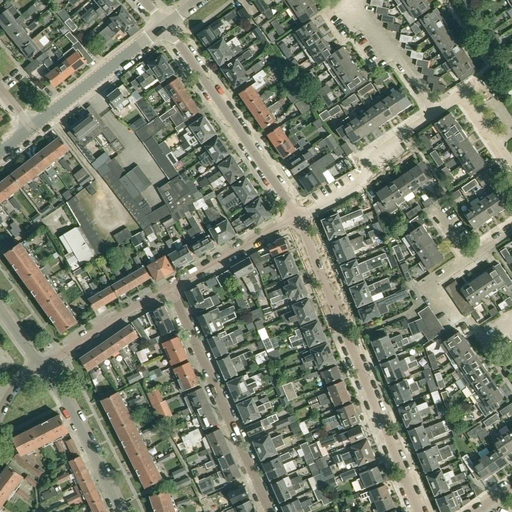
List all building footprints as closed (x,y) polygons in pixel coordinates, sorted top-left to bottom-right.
[(21,15),(13,6),(8,0),(4,3),(7,6),(6,8),(8,10),(0,16),(0,23),(4,29),(16,20),(21,15)] [(85,21),(108,0),(95,0),(98,3),(82,17),(85,21)] [(108,14),(115,8),(119,4),(120,3),(116,0),(115,0),(108,0),(85,21),(88,25),(99,15),(102,18),(104,18),(108,14)] [(294,16),(296,15),(312,4),(309,0),(300,0),(289,8),(288,8),(294,16)] [(398,5),(397,6),(403,14),(409,10),(423,0),(405,0),(402,3),(398,5)] [(424,0),(423,0),(409,10),(414,19),(430,8),(429,8),(430,7),(429,5),(428,5),(424,0)] [(260,6),(264,12),(269,9),(265,3),(260,6)] [(298,25),(302,23),(317,12),(312,4),(296,15),(294,16),(292,17),(298,25)] [(103,39),(108,34),(129,15),(126,12),(127,11),(123,7),(123,8),(122,7),(111,17),(106,22),(109,25),(99,34),(103,39)] [(238,11),(237,12),(244,21),(250,17),(245,9),(244,7),(243,8),(238,11)] [(388,9),(382,7),(377,7),(375,13),(382,15),(387,15),(388,9)] [(425,28),(441,17),(442,17),(436,8),(420,19),(420,20),(416,23),(419,26),(423,24),(425,28)] [(64,9),(58,14),(60,17),(66,12),(64,9)] [(273,15),(269,9),(264,12),(268,19),(273,15)] [(13,39),(24,30),(28,27),(23,22),(30,16),(26,11),(21,15),(16,20),(4,29),(13,39)] [(224,17),(228,22),(237,16),(233,11),(224,17)] [(133,18),(132,18),(129,15),(108,34),(103,39),(106,42),(111,38),(111,39),(122,29),(124,33),(136,24),(135,22),(136,22),(133,18)] [(381,21),(387,23),(393,24),(394,17),(387,15),(382,15),(381,21)] [(446,25),(441,17),(425,28),(431,36),(446,25)] [(271,22),(275,29),(280,25),(275,19),(271,22)] [(206,46),(211,42),(217,38),(221,35),(222,32),(218,28),(223,24),(219,20),(216,22),(198,34),(200,36),(199,36),(200,37),(200,36),(201,38),(201,39),(202,39),(206,46)] [(302,40),(317,29),(319,28),(313,20),(292,34),(295,39),(299,36),(302,40)] [(37,26),(34,22),(28,27),(31,31),(37,26)] [(399,25),(393,24),(387,23),(386,30),(398,32),(399,25)] [(280,25),(275,29),(279,35),(284,32),(280,25)] [(452,34),(446,25),(431,36),(436,44),(452,34)] [(259,40),(260,39),(264,36),(257,27),(252,30),(259,40)] [(319,28),(317,29),(302,40),(298,42),(300,46),(304,44),(307,48),(323,37),(324,37),(319,28)] [(32,40),(21,49),(29,59),(40,50),(43,53),(45,52),(45,53),(51,48),(53,47),(53,46),(52,45),(52,44),(50,41),(44,46),(40,40),(49,33),(46,29),(32,40)] [(13,39),(21,49),(32,40),(24,30),(13,39)] [(457,42),(452,34),(436,44),(442,52),(457,42)] [(400,35),(399,42),(406,43),(411,44),(412,37),(409,36),(404,35),(400,35)] [(212,54),(214,57),(238,40),(236,37),(226,43),(223,39),(209,49),(210,50),(209,51),(211,55),(212,54)] [(307,48),(303,51),(309,59),(329,46),(323,37),(307,48)] [(75,44),(73,46),(74,47),(76,49),(78,48),(84,56),(89,52),(79,41),(76,38),(74,39),(77,42),(75,44)] [(240,44),(238,40),(214,57),(216,60),(215,61),(218,65),(219,64),(220,66),(235,55),(231,50),(240,44)] [(279,46),(283,52),(288,49),(284,42),(279,46)] [(457,42),(442,52),(447,60),(463,50),(457,42)] [(418,45),(411,44),(406,43),(404,50),(411,51),(417,52),(418,45)] [(93,45),(89,48),(95,56),(99,53),(93,45)] [(334,54),(329,46),(309,59),(312,63),(316,60),(318,64),(323,61),(327,59),(334,54)] [(329,62),(332,66),(348,56),(342,48),(334,54),(327,59),(323,61),(326,65),(329,62)] [(56,52),(55,53),(60,59),(64,56),(63,55),(59,49),(56,52)] [(224,73),(227,78),(242,68),(239,64),(252,55),(254,53),(251,49),(222,69),(224,72),(224,73)] [(288,49),(283,52),(288,59),(293,55),(288,49)] [(63,55),(64,56),(67,60),(76,71),(86,63),(82,58),(77,51),(72,54),(69,50),(63,55)] [(468,58),(463,50),(447,60),(453,69),(468,58)] [(423,53),(417,52),(411,51),(410,58),(417,59),(422,60),(423,53)] [(24,69),(29,74),(41,64),(43,62),(51,72),(46,76),(55,87),(56,87),(55,86),(65,79),(57,67),(45,53),(45,52),(43,53),(36,59),(24,69)] [(141,76),(137,79),(140,84),(168,65),(166,61),(167,61),(163,56),(163,57),(162,56),(161,56),(161,55),(157,58),(158,59),(155,61),(151,56),(142,63),(147,71),(141,76)] [(329,70),(334,78),(353,64),(348,56),(332,66),(333,67),(329,70)] [(470,57),(468,58),(453,69),(458,77),(461,80),(476,70),(474,66),(475,65),(470,57)] [(290,62),(294,69),(299,65),(295,59),(290,62)] [(422,67),(428,68),(429,61),(422,60),(417,59),(416,66),(422,67)] [(67,60),(57,67),(65,79),(76,71),(67,60)] [(245,72),(242,68),(227,78),(231,84),(233,84),(235,87),(261,68),(265,65),(261,60),(245,72)] [(343,83),(359,72),(353,64),(334,78),(339,86),(343,83)] [(168,65),(140,84),(143,89),(158,78),(161,82),(169,77),(174,73),(173,72),(174,72),(174,71),(171,67),(170,68),(168,65)] [(299,65),(294,69),(298,75),(304,71),(299,65)] [(434,69),(428,68),(422,67),(421,74),(428,75),(433,76),(434,69)] [(240,94),(247,105),(259,97),(255,90),(266,83),(262,78),(267,75),(263,70),(253,77),(256,82),(251,86),(243,92),(240,94)] [(306,75),(311,81),(316,78),(312,72),(306,75)] [(364,81),(359,72),(343,83),(339,86),(347,97),(367,84),(364,81)] [(387,72),(380,76),(383,81),(390,77),(387,72)] [(440,77),(433,76),(428,75),(426,82),(433,83),(439,84),(440,77)] [(377,86),(383,81),(380,76),(374,80),(377,86)] [(166,87),(173,97),(185,89),(180,82),(178,78),(176,79),(173,81),(172,82),(170,78),(161,84),(164,88),(166,87)] [(316,78),(311,81),(315,88),(320,84),(316,78)] [(132,86),(128,89),(130,91),(140,84),(137,79),(130,83),(132,86)] [(371,83),(364,87),(367,93),(374,88),(371,83)] [(444,92),(445,85),(439,84),(433,83),(432,90),(444,92)] [(134,101),(150,122),(158,116),(147,101),(143,96),(137,101),(124,84),(108,96),(110,100),(111,103),(110,104),(113,109),(116,107),(120,112),(134,101)] [(367,93),(364,87),(358,91),(362,96),(367,93)] [(317,91),(321,97),(326,94),(322,88),(317,91)] [(401,88),(392,94),(403,110),(412,104),(401,88)] [(159,118),(162,121),(176,111),(193,100),(185,89),(173,97),(177,104),(173,107),(174,108),(159,118)] [(247,105),(255,117),(267,109),(262,102),(273,94),(270,89),(259,97),(247,105)] [(293,92),(298,100),(303,97),(297,89),(293,92)] [(136,91),(132,94),(137,101),(141,97),(136,91)] [(334,105),(326,94),(321,97),(328,108),(334,105)] [(354,94),(348,98),(351,103),(358,99),(354,94)] [(395,116),(397,114),(403,110),(392,94),(384,100),(394,115),(395,116)] [(295,104),(299,108),(309,101),(306,97),(295,104)] [(345,108),(351,103),(348,98),(341,103),(345,108)] [(178,132),(196,119),(198,118),(195,114),(200,111),(199,110),(196,106),(194,102),(193,100),(176,111),(184,122),(177,127),(175,128),(178,132)] [(384,100),(376,105),(386,120),(387,121),(389,119),(394,115),(384,100)] [(267,109),(255,117),(257,120),(258,121),(264,129),(269,126),(275,121),(274,119),(270,114),(272,113),(281,106),(278,101),(267,109)] [(312,107),(309,101),(299,108),(302,114),(312,107)] [(332,109),(328,112),(331,116),(331,117),(335,115),(342,110),(339,106),(338,105),(332,109)] [(380,124),(386,120),(376,105),(367,110),(378,126),(378,127),(381,125),(380,124)] [(372,130),(378,126),(367,110),(360,116),(370,131),(370,132),(373,130),(372,130)] [(91,113),(81,121),(94,139),(102,133),(111,144),(117,139),(98,113),(93,117),(91,113)] [(440,132),(456,121),(454,119),(450,113),(434,124),(440,132)] [(136,132),(140,137),(162,121),(159,118),(158,116),(150,122),(136,132)] [(188,133),(179,139),(183,144),(210,125),(207,121),(207,120),(206,117),(204,117),(204,116),(186,129),(188,133)] [(360,116),(351,121),(362,138),(365,136),(364,135),(370,131),(360,116)] [(345,140),(350,136),(354,142),(355,143),(362,138),(351,121),(348,118),(335,127),(345,141),(346,141),(345,140)] [(81,121),(71,128),(71,129),(80,140),(80,139),(82,141),(77,145),(92,164),(96,161),(96,160),(85,146),(94,139),(81,121)] [(166,126),(162,121),(140,137),(144,143),(153,136),(166,126)] [(443,137),(445,140),(462,129),(456,121),(440,132),(437,135),(439,139),(443,137)] [(289,130),(292,135),(294,134),(306,125),(305,124),(303,125),(300,122),(289,130)] [(212,129),(210,125),(183,144),(180,146),(183,151),(199,140),(202,143),(209,138),(216,134),(215,133),(216,132),(214,129),(212,129)] [(276,146),(287,138),(280,127),(268,135),(276,146)] [(451,149),(467,138),(462,129),(445,140),(451,149)] [(287,138),(276,146),(284,159),(296,150),(293,146),(298,142),(300,147),(299,148),(302,153),(308,149),(312,146),(308,141),(306,142),(303,138),(299,140),(294,134),(292,135),(287,138)] [(419,137),(423,144),(428,140),(423,134),(419,137)] [(337,145),(330,135),(324,140),(331,150),(337,145)] [(144,143),(149,150),(158,144),(153,136),(144,143)] [(50,145),(59,157),(69,149),(60,137),(50,145)] [(201,161),(224,145),(221,142),(222,141),(219,138),(218,137),(213,140),(205,146),(208,150),(198,157),(201,161)] [(451,149),(456,157),(473,145),(471,143),(470,143),(467,138),(451,149)] [(432,147),(428,140),(423,144),(427,150),(432,147)] [(353,152),(346,142),(341,146),(347,156),(353,152)] [(162,150),(158,144),(149,150),(153,156),(162,150)] [(50,145),(41,152),(50,164),(59,157),(50,145)] [(210,167),(216,162),(229,154),(229,153),(229,152),(227,148),(226,149),(224,145),(201,161),(204,165),(207,162),(210,167)] [(456,157),(462,165),(478,154),(473,145),(456,157)] [(309,151),(293,162),(289,165),(291,169),(290,169),(293,174),(294,173),(294,174),(299,171),(308,164),(305,160),(318,152),(313,146),(312,146),(308,149),(309,151)] [(167,156),(162,150),(153,156),(158,163),(167,156)] [(430,153),(434,160),(439,157),(435,150),(430,153)] [(41,152),(31,160),(40,171),(50,164),(41,152)] [(309,173),(300,179),(305,186),(303,187),(307,192),(308,191),(309,192),(320,184),(327,179),(323,173),(327,170),(325,167),(335,160),(330,152),(306,169),(309,173)] [(481,159),(478,154),(462,165),(468,173),(470,177),(485,166),(483,162),(481,159)] [(158,163),(162,169),(171,162),(167,156),(158,163)] [(211,184),(214,182),(238,166),(235,162),(236,162),(233,158),(232,158),(232,157),(219,166),(222,170),(208,180),(211,184)] [(439,157),(434,160),(438,166),(443,163),(439,157)] [(107,164),(110,168),(117,162),(114,158),(107,164)] [(22,167),(31,179),(40,171),(31,160),(22,167)] [(117,162),(110,168),(113,172),(120,166),(117,162)] [(175,168),(171,162),(162,169),(166,175),(175,168)] [(110,168),(107,164),(106,163),(97,169),(101,174),(110,168)] [(417,164),(408,170),(419,186),(432,177),(423,163),(419,166),(417,164)] [(127,174),(119,180),(121,183),(125,188),(129,193),(133,198),(133,199),(140,193),(147,188),(153,184),(138,165),(127,174)] [(114,173),(116,176),(124,170),(120,166),(113,172),(114,173)] [(238,166),(214,182),(211,184),(214,188),(228,179),(231,183),(243,174),(243,173),(244,173),(241,169),(240,169),(238,166)] [(441,170),(445,176),(450,173),(446,166),(441,170)] [(31,179),(22,167),(12,174),(21,186),(31,179)] [(114,173),(113,172),(110,168),(101,174),(105,179),(114,173)] [(179,174),(175,168),(166,175),(170,181),(179,174)] [(490,169),(479,176),(483,181),(493,174),(490,169)] [(116,176),(117,178),(119,180),(127,174),(124,170),(116,176)] [(419,186),(408,170),(400,175),(411,192),(419,186)] [(192,182),(185,172),(181,175),(188,185),(192,182)] [(41,176),(45,182),(49,178),(45,173),(41,176)] [(114,173),(105,179),(109,184),(117,178),(116,176),(114,173)] [(454,179),(450,173),(445,176),(449,183),(454,179)] [(179,174),(170,181),(166,184),(181,209),(197,200),(179,174)] [(89,175),(78,183),(81,187),(92,179),(89,175)] [(398,178),(392,182),(403,197),(411,192),(400,175),(397,177),(398,178)] [(0,184),(10,196),(19,188),(14,182),(10,176),(0,184)] [(53,184),(49,178),(45,182),(49,187),(53,184)] [(113,190),(121,183),(119,180),(117,178),(109,184),(113,190)] [(236,191),(221,200),(224,205),(253,186),(252,185),(252,186),(250,183),(250,182),(248,179),(247,179),(246,178),(233,186),(236,191)] [(207,179),(200,184),(202,188),(203,188),(210,183),(207,179)] [(467,184),(471,189),(478,184),(474,179),(467,184)] [(405,201),(403,197),(392,182),(392,181),(384,186),(397,206),(405,201)] [(34,191),(38,187),(34,182),(30,185),(34,191)] [(188,185),(195,195),(200,192),(199,190),(198,191),(194,184),(192,182),(188,185)] [(0,184),(0,183),(0,202),(0,203),(10,196),(0,184)] [(116,195),(125,188),(121,183),(113,190),(116,195)] [(92,195),(97,192),(91,184),(86,187),(92,195)] [(176,212),(181,209),(166,184),(162,186),(176,212)] [(465,193),(471,189),(467,184),(461,188),(465,193)] [(172,214),(176,212),(162,186),(158,189),(166,204),(172,214)] [(253,186),(224,205),(227,209),(241,199),(244,204),(258,195),(257,194),(257,193),(255,189),(254,189),(252,186),(253,186)] [(376,203),(373,205),(374,208),(378,216),(383,213),(384,215),(390,211),(390,212),(391,213),(399,208),(397,206),(384,186),(381,188),(382,189),(376,192),(381,200),(376,203)] [(120,200),(129,193),(125,188),(116,195),(120,200)] [(68,190),(62,194),(67,201),(73,197),(68,190)] [(461,195),(458,190),(451,194),(449,196),(453,201),(461,195)] [(203,197),(209,208),(227,239),(229,238),(231,238),(234,236),(234,235),(235,234),(227,220),(223,222),(211,200),(217,197),(214,191),(203,197)] [(496,191),(488,196),(498,212),(506,206),(496,191)] [(203,197),(200,192),(195,195),(198,200),(203,197)] [(124,205),(133,198),(129,193),(120,200),(124,205)] [(143,197),(140,193),(133,199),(136,202),(143,197)] [(434,194),(428,198),(431,203),(438,199),(434,194)] [(69,206),(78,200),(75,195),(66,202),(69,206)] [(490,217),(498,212),(488,196),(480,202),(490,217)] [(10,200),(14,206),(18,202),(14,197),(10,200)] [(143,197),(136,202),(137,203),(138,205),(145,200),(143,197)] [(137,203),(136,202),(133,199),(133,198),(124,205),(128,210),(137,203)] [(249,211),(240,217),(231,224),(234,228),(238,225),(266,207),(264,204),(264,203),(262,199),(260,199),(260,198),(255,202),(246,208),(249,211)] [(421,203),(425,208),(431,203),(428,198),(421,203)] [(69,206),(72,211),(81,205),(78,200),(69,206)] [(138,205),(141,208),(147,203),(145,200),(138,205)] [(18,202),(14,206),(18,211),(22,208),(18,202)] [(480,202),(471,207),(482,223),(490,217),(480,202)] [(141,208),(138,205),(137,203),(128,210),(132,215),(141,208)] [(141,208),(144,213),(146,216),(151,213),(150,206),(147,203),(141,208)] [(51,204),(41,212),(44,215),(51,210),(51,211),(54,208),(51,204)] [(161,207),(167,217),(172,214),(166,204),(161,207)] [(182,209),(183,211),(187,209),(190,214),(195,210),(192,204),(182,209)] [(72,211),(75,216),(84,210),(81,205),(72,211)] [(418,205),(411,209),(415,214),(422,210),(418,205)] [(162,220),(167,217),(161,207),(156,210),(162,220)] [(238,225),(234,228),(236,231),(245,227),(244,225),(246,224),(247,226),(253,222),(255,225),(257,224),(272,216),(271,214),(271,213),(269,210),(268,210),(267,208),(266,207),(243,222),(238,225)] [(474,228),(482,223),(471,207),(463,213),(474,228)] [(144,213),(141,208),(132,215),(136,220),(144,213)] [(219,244),(219,245),(224,242),(224,241),(227,239),(209,208),(204,211),(214,227),(210,229),(218,244),(219,244)] [(186,216),(183,211),(182,209),(171,215),(175,222),(186,216)] [(405,213),(409,219),(415,214),(411,209),(405,213)] [(78,221),(87,216),(84,210),(75,216),(78,221)] [(148,218),(152,223),(153,225),(162,220),(156,210),(151,213),(146,216),(148,218)] [(326,230),(362,215),(363,215),(361,210),(339,219),(338,214),(322,221),(323,222),(322,222),(323,227),(325,227),(326,230)] [(39,213),(32,219),(35,223),(42,217),(39,213)] [(148,218),(146,216),(144,213),(136,220),(140,225),(148,218)] [(176,223),(175,222),(171,215),(162,221),(166,229),(176,223)] [(362,215),(326,230),(327,233),(326,234),(328,238),(329,238),(330,239),(335,237),(345,233),(343,229),(353,225),(353,224),(364,219),(362,215)] [(80,226),(81,226),(90,221),(87,216),(78,221),(80,226)] [(193,228),(194,230),(206,251),(208,249),(209,250),(214,248),(213,247),(214,246),(208,236),(205,237),(193,216),(188,219),(193,228)] [(144,230),(152,223),(148,218),(140,225),(144,230)] [(81,226),(84,231),(93,226),(90,221),(81,226)] [(379,222),(372,225),(376,235),(383,233),(379,222)] [(147,236),(154,232),(151,227),(153,226),(152,224),(145,230),(147,236)] [(151,227),(154,232),(155,234),(161,231),(157,224),(153,226),(151,227)] [(407,247),(411,244),(427,234),(421,225),(402,238),(407,247)] [(87,236),(84,231),(81,226),(80,226),(78,228),(77,227),(60,237),(70,253),(65,256),(73,269),(97,255),(95,251),(92,246),(89,241),(87,236)] [(87,236),(96,231),(93,226),(84,231),(87,236)] [(127,227),(122,230),(128,239),(132,237),(127,227)] [(206,251),(194,230),(193,228),(187,231),(192,238),(188,240),(197,256),(198,255),(199,256),(203,254),(203,253),(206,251)] [(123,242),(128,239),(122,230),(118,233),(123,242)] [(87,236),(89,241),(99,236),(96,231),(87,236)] [(123,242),(118,233),(113,236),(118,245),(123,242)] [(140,233),(130,238),(134,244),(142,240),(144,243),(145,242),(140,233)] [(427,234),(411,244),(407,247),(413,255),(417,253),(433,242),(427,234)] [(92,246),(102,241),(99,236),(89,241),(92,246)] [(336,252),(362,241),(364,241),(362,236),(349,241),(347,236),(332,242),(332,243),(330,244),(333,249),(334,249),(336,252)] [(182,264),(185,263),(174,243),(171,238),(165,242),(168,246),(172,253),(169,255),(176,268),(177,267),(177,269),(182,266),(182,264)] [(273,258),(289,251),(287,247),(289,246),(287,240),(285,240),(284,238),(276,241),(277,242),(274,243),(271,244),(268,246),(272,253),(265,256),(258,258),(256,252),(250,256),(256,265),(261,263),(273,258)] [(6,239),(0,243),(0,245),(2,248),(8,243),(6,239)] [(179,240),(174,243),(185,263),(187,261),(188,262),(193,260),(192,259),(193,258),(186,245),(183,247),(179,240)] [(92,246),(95,251),(105,246),(102,241),(92,246)] [(364,247),(362,241),(336,252),(337,256),(336,257),(338,263),(340,262),(354,256),(353,252),(364,247)] [(417,253),(422,261),(438,251),(433,242),(417,253)] [(5,254),(24,281),(40,269),(21,243),(5,254)] [(393,246),(396,254),(401,251),(398,244),(393,246)] [(108,251),(105,246),(95,251),(97,255),(98,256),(108,251)] [(165,276),(151,252),(148,247),(144,249),(152,263),(148,266),(156,280),(165,276)] [(501,252),(505,259),(510,255),(506,249),(501,252)] [(165,276),(173,271),(165,256),(161,259),(156,250),(151,252),(165,276)] [(404,259),(401,251),(396,254),(399,261),(404,259)] [(438,251),(422,261),(419,263),(424,271),(444,259),(438,251)] [(261,276),(271,272),(294,263),(292,259),(293,258),(291,254),(290,254),(290,253),(275,259),(277,263),(269,267),(264,268),(261,263),(256,265),(259,271),(261,276)] [(342,267),(340,268),(342,273),(343,272),(345,275),(382,260),(388,258),(387,255),(386,253),(370,260),(361,263),(359,258),(356,260),(347,264),(341,266),(342,267)] [(255,291),(259,290),(260,289),(259,285),(258,282),(255,275),(258,273),(255,268),(249,258),(248,259),(247,257),(243,260),(244,261),(240,263),(254,286),(255,291)] [(349,285),(354,282),(364,278),(369,276),(367,271),(383,265),(382,260),(345,275),(346,279),(345,279),(347,284),(348,284),(349,285)] [(130,275),(123,279),(129,289),(139,283),(133,273),(127,262),(123,264),(130,275)] [(403,272),(409,270),(406,262),(400,265),(403,272)] [(233,267),(232,268),(238,278),(241,276),(252,295),(256,294),(255,291),(254,286),(240,263),(237,265),(236,263),(232,266),(233,267)] [(283,278),(292,275),(298,272),(297,271),(298,270),(296,266),(295,266),(294,263),(271,272),(273,277),(281,274),(283,278)] [(133,273),(139,283),(150,277),(143,265),(139,268),(140,270),(133,273)] [(486,273),(498,290),(498,291),(506,286),(508,289),(511,286),(511,282),(500,265),(495,269),(494,267),(486,273)] [(87,270),(84,266),(74,272),(76,276),(87,270)] [(43,306),(58,295),(40,269),(24,281),(43,306)] [(230,269),(226,272),(231,281),(235,279),(230,269)] [(413,279),(409,270),(403,272),(408,282),(413,279)] [(226,284),(231,281),(226,272),(221,275),(226,284)] [(498,290),(486,273),(477,278),(488,294),(489,296),(498,290)] [(221,275),(216,277),(222,286),(226,284),(221,275)] [(104,276),(100,278),(103,284),(108,281),(104,276)] [(267,294),(269,300),(280,295),(303,286),(302,282),(303,282),(301,277),(300,277),(299,276),(284,282),(286,287),(267,294)] [(129,289),(123,279),(122,277),(118,280),(119,281),(113,285),(119,295),(129,289)] [(206,282),(209,288),(218,284),(215,278),(206,282)] [(365,282),(356,286),(350,288),(351,289),(349,290),(351,295),(353,294),(354,298),(390,283),(388,278),(367,287),(365,282)] [(488,294),(477,278),(469,284),(480,299),(488,294)] [(449,293),(459,286),(456,281),(445,288),(449,293)] [(357,306),(358,307),(373,301),(371,296),(394,287),(392,282),(390,283),(354,298),(355,301),(354,302),(356,306),(357,306)] [(204,288),(202,283),(196,286),(197,287),(186,292),(192,306),(195,305),(198,313),(214,306),(210,298),(204,300),(199,290),(204,288)] [(472,305),(462,312),(465,317),(471,313),(476,320),(480,317),(474,308),(482,303),(480,299),(469,284),(461,289),(462,291),(465,296),(469,300),(472,305)] [(100,293),(106,303),(116,297),(109,285),(105,288),(106,289),(100,293)] [(305,289),(303,286),(280,295),(269,300),(272,305),(290,298),(292,302),(302,298),(307,296),(307,294),(308,294),(306,289),(305,289)] [(452,298),(462,291),(461,289),(459,286),(449,293),(452,298)] [(365,308),(359,311),(361,314),(360,315),(363,323),(364,322),(370,320),(379,315),(377,309),(386,306),(408,296),(406,290),(403,291),(401,292),(394,295),(392,295),(384,298),(382,299),(374,302),(375,304),(365,308)] [(96,309),(106,303),(100,293),(99,291),(95,294),(96,295),(90,299),(96,309)] [(452,298),(455,302),(465,296),(462,291),(452,298)] [(77,322),(58,295),(43,306),(62,333),(77,322)] [(458,307),(469,300),(465,296),(455,302),(458,307)] [(313,309),(312,306),(311,305),(312,305),(310,300),(309,300),(309,299),(294,305),(295,310),(281,316),(283,321),(286,320),(313,309)] [(469,300),(458,307),(462,312),(472,305),(469,300)] [(502,310),(508,306),(504,300),(498,305),(502,310)] [(418,313),(422,318),(432,311),(428,305),(418,313)] [(170,317),(164,306),(151,311),(155,319),(152,320),(154,324),(157,323),(170,317)] [(199,318),(198,319),(200,324),(201,323),(202,326),(226,316),(234,312),(236,311),(234,306),(220,312),(218,308),(198,317),(199,318)] [(488,311),(492,317),(498,313),(494,307),(488,311)] [(314,312),(313,311),(313,309),(286,320),(288,324),(299,320),(301,324),(311,320),(316,318),(316,317),(317,316),(315,312),(314,312)] [(435,315),(432,311),(422,318),(425,323),(435,315)] [(203,330),(205,335),(206,334),(206,335),(224,327),(222,324),(237,317),(234,312),(226,316),(202,326),(204,329),(203,330)] [(435,315),(425,323),(428,328),(439,321),(435,315)] [(170,317),(157,323),(154,324),(156,329),(159,328),(162,335),(175,329),(170,317)] [(434,337),(431,332),(428,328),(425,323),(422,318),(416,321),(423,331),(428,339),(429,341),(434,337)] [(131,322),(140,335),(145,332),(137,319),(131,322)] [(258,331),(264,328),(261,320),(254,322),(258,331)] [(289,338),(291,343),(295,342),(322,331),(320,328),(321,327),(319,323),(318,322),(318,321),(296,331),(297,335),(289,338)] [(423,331),(416,321),(408,324),(413,335),(423,331)] [(439,321),(428,328),(431,332),(442,325),(439,321)] [(138,337),(130,325),(120,332),(128,343),(138,337)] [(442,325),(431,332),(434,337),(445,330),(442,325)] [(269,339),(264,328),(258,331),(263,342),(269,339)] [(324,334),(323,334),(322,331),(295,342),(291,343),(293,348),(303,344),(305,349),(325,340),(325,339),(326,338),(324,334)] [(443,341),(440,344),(446,353),(450,350),(465,340),(459,331),(453,335),(450,332),(441,338),(443,341)] [(120,332),(110,338),(118,350),(128,343),(120,332)] [(148,347),(153,345),(154,345),(163,341),(161,335),(150,340),(145,332),(140,335),(148,347)] [(226,335),(225,332),(208,339),(209,340),(207,341),(210,346),(211,345),(212,348),(236,337),(233,332),(226,335)] [(374,351),(403,339),(401,334),(389,339),(387,333),(377,337),(371,340),(372,342),(372,343),(371,343),(373,348),(374,348),(376,351),(374,351)] [(162,343),(166,354),(183,348),(182,347),(183,346),(181,341),(180,342),(178,336),(162,343)] [(236,337),(212,348),(213,351),(212,352),(215,357),(216,356),(216,357),(227,352),(225,348),(238,343),(236,337)] [(403,339),(374,351),(375,352),(376,351),(377,354),(376,355),(378,360),(379,359),(379,360),(385,358),(395,353),(393,349),(409,343),(407,337),(403,339)] [(108,357),(118,350),(110,338),(100,345),(108,357)] [(269,339),(263,342),(267,353),(274,350),(269,339)] [(450,350),(446,353),(451,361),(455,358),(471,348),(465,340),(450,350)] [(134,344),(130,347),(134,353),(138,350),(134,344)] [(304,364),(331,353),(330,351),(329,350),(330,349),(328,345),(327,345),(327,344),(321,346),(311,350),(303,354),(305,358),(302,359),(304,364)] [(100,345),(91,352),(98,363),(108,357),(100,345)] [(122,347),(118,350),(124,359),(128,356),(122,347)] [(183,348),(166,354),(171,365),(188,358),(185,353),(186,353),(184,348),(183,348)] [(451,361),(453,364),(455,363),(458,368),(460,366),(476,356),(471,348),(455,358),(451,361)] [(265,351),(257,355),(261,363),(263,362),(269,360),(265,351)] [(91,352),(81,358),(88,370),(98,363),(91,352)] [(222,370),(245,360),(253,356),(251,352),(231,361),(229,356),(218,361),(218,362),(217,363),(219,368),(221,367),(222,370)] [(331,353),(304,364),(306,368),(306,369),(317,364),(319,369),(329,365),(334,362),(334,361),(335,360),(333,356),(332,356),(332,355),(331,353)] [(431,362),(436,360),(434,353),(428,355),(431,362)] [(280,355),(270,359),(272,364),(282,360),(280,355)] [(460,371),(458,372),(462,377),(466,374),(481,364),(476,356),(460,366),(458,368),(460,371)] [(397,357),(386,362),(381,364),(381,365),(380,365),(382,370),(383,370),(385,373),(410,362),(408,357),(398,361),(397,357)] [(222,374),(224,379),(225,378),(226,379),(237,374),(235,371),(248,365),(245,360),(222,370),(223,373),(222,374)] [(416,360),(410,362),(385,373),(386,376),(385,377),(387,382),(388,381),(388,382),(394,380),(404,376),(402,372),(418,365),(416,360)] [(439,367),(436,360),(431,362),(433,369),(439,367)] [(195,372),(192,367),(189,362),(173,369),(178,380),(194,373),(194,372),(195,372)] [(100,367),(104,373),(108,370),(105,364),(100,367)] [(457,381),(455,382),(461,390),(466,386),(487,372),(481,364),(466,374),(462,377),(457,381)] [(328,383),(335,380),(341,377),(336,366),(329,369),(321,372),(321,370),(308,376),(309,379),(316,377),(323,375),(324,377),(325,377),(328,383)] [(431,371),(424,374),(427,381),(433,379),(431,371)] [(133,375),(136,381),(142,378),(139,372),(134,374),(133,375)] [(437,381),(443,379),(440,372),(434,374),(437,381)] [(492,381),(487,372),(466,386),(472,394),(477,391),(492,381)] [(195,374),(194,373),(178,380),(180,385),(178,386),(180,392),(199,384),(197,379),(198,378),(196,374),(195,374)] [(228,384),(227,385),(229,389),(230,389),(232,392),(263,378),(261,373),(249,378),(247,374),(228,383),(228,384)] [(130,384),(136,381),(133,375),(127,378),(130,384)] [(232,396),(234,401),(235,400),(236,401),(255,392),(254,388),(266,383),(263,378),(232,392),(233,395),(232,396)] [(410,385),(409,383),(407,379),(390,386),(391,388),(390,388),(391,392),(392,392),(394,395),(418,385),(416,382),(410,385)] [(427,381),(427,382),(429,389),(436,386),(433,379),(427,381)] [(445,386),(443,379),(437,381),(439,388),(445,386)] [(317,397),(320,402),(346,391),(345,387),(345,386),(344,382),(343,382),(342,381),(328,387),(330,392),(317,397)] [(482,399),(498,389),(492,381),(477,391),(472,394),(477,402),(482,399)] [(286,395),(289,401),(297,397),(291,382),(282,386),(286,395)] [(418,385),(394,395),(395,399),(394,399),(396,404),(397,403),(398,405),(412,399),(410,395),(413,394),(412,392),(419,389),(418,385)] [(189,407),(207,399),(201,387),(189,393),(189,394),(184,397),(189,407)] [(498,389),(482,399),(477,402),(476,403),(485,416),(500,407),(496,402),(503,397),(498,389)] [(437,390),(431,393),(436,404),(441,402),(437,390)] [(346,391),(320,402),(322,407),(334,402),(336,406),(350,400),(350,399),(351,399),(349,394),(348,395),(346,391)] [(443,400),(450,398),(447,391),(441,393),(443,400)] [(145,487),(162,479),(119,392),(102,401),(145,487)] [(291,406),(289,401),(286,395),(280,398),(284,408),(291,406)] [(240,410),(241,414),(266,403),(263,398),(259,400),(257,396),(237,405),(238,406),(237,407),(238,411),(240,410)] [(142,401),(140,397),(129,403),(131,407),(142,401)] [(452,405),(450,398),(443,400),(446,407),(452,405)] [(199,417),(212,411),(207,399),(189,407),(182,411),(183,415),(190,412),(191,414),(196,411),(199,417)] [(269,402),(266,403),(241,414),(243,418),(242,418),(244,423),(245,422),(245,423),(260,417),(259,412),(260,412),(262,413),(264,412),(264,410),(271,407),(269,402)] [(399,408),(402,415),(403,414),(404,417),(428,407),(425,402),(416,406),(414,402),(399,408)] [(329,425),(355,413),(354,409),(355,409),(353,404),(352,405),(351,404),(337,410),(339,414),(328,419),(327,418),(323,420),(325,425),(328,424),(329,425)] [(506,406),(500,411),(503,416),(507,413),(510,411),(506,406)] [(407,427),(412,425),(422,421),(420,417),(430,413),(428,407),(404,417),(405,420),(404,420),(405,422),(404,422),(405,426),(406,425),(407,427)] [(446,413),(443,407),(437,409),(439,416),(446,413)] [(450,419),(456,416),(454,409),(448,411),(450,419)] [(217,423),(212,411),(199,417),(192,420),(194,425),(201,421),(204,428),(217,423)] [(355,413),(329,425),(331,429),(338,426),(340,431),(354,425),(359,423),(359,422),(360,422),(358,417),(357,417),(355,413)] [(496,413),(490,417),(493,422),(499,418),(496,413)] [(276,414),(246,427),(250,436),(264,430),(263,426),(278,420),(276,414)] [(22,455),(68,432),(60,415),(13,438),(22,455)] [(459,424),(456,416),(450,419),(453,426),(459,424)] [(487,427),(493,422),(490,417),(483,422),(487,427)] [(277,429),(289,424),(287,418),(275,424),(277,429)] [(304,435),(309,433),(304,421),(299,424),(304,435)] [(422,425),(414,428),(408,430),(409,432),(408,432),(409,436),(411,437),(412,440),(444,427),(442,421),(423,429),(422,425)] [(480,424),(474,428),(477,433),(483,429),(480,424)] [(449,425),(444,427),(412,440),(414,443),(413,445),(415,449),(416,448),(416,450),(430,444),(428,439),(451,429),(449,425)] [(156,430),(154,426),(143,431),(145,436),(156,430)] [(361,427),(337,436),(339,440),(339,442),(344,441),(346,445),(359,439),(365,437),(365,436),(366,436),(364,431),(363,431),(361,427)] [(200,434),(186,440),(184,442),(186,448),(202,441),(206,449),(225,440),(219,428),(207,434),(207,435),(206,436),(202,439),(200,434)] [(184,442),(186,440),(200,434),(198,429),(188,433),(189,434),(182,438),(184,442)] [(511,433),(509,429),(501,435),(511,450),(511,433)] [(304,435),(307,442),(308,445),(316,442),(311,432),(309,433),(304,435)] [(493,440),(495,443),(497,446),(504,457),(511,451),(511,450),(501,435),(500,433),(496,435),(497,438),(493,440)] [(256,448),(258,451),(283,440),(280,435),(271,439),(269,435),(253,442),(254,443),(253,444),(255,447),(256,448)] [(339,440),(337,436),(334,437),(334,436),(319,442),(322,448),(336,442),(336,441),(339,440)] [(283,440),(258,451),(259,454),(258,455),(260,459),(261,459),(261,460),(277,453),(275,449),(285,445),(285,444),(292,441),(290,437),(283,440)] [(79,455),(72,439),(66,442),(73,457),(79,455)] [(55,443),(61,455),(66,452),(60,440),(55,443)] [(206,449),(200,452),(202,456),(208,453),(211,461),(217,458),(230,452),(227,446),(225,440),(212,446),(206,449)] [(343,461),(370,450),(369,446),(370,446),(368,441),(367,441),(367,440),(361,443),(351,447),(353,451),(341,456),(343,461)] [(308,445),(307,442),(300,445),(301,449),(305,456),(312,453),(309,446),(308,445)] [(309,446),(312,453),(314,459),(314,460),(323,456),(317,442),(309,446)] [(493,449),(489,452),(500,468),(501,469),(503,467),(503,466),(508,463),(504,457),(497,446),(495,443),(491,446),(493,449)] [(420,459),(422,463),(451,450),(448,445),(438,449),(436,445),(418,453),(418,455),(417,455),(419,459),(420,459)] [(353,467),(359,465),(374,459),(374,458),(375,458),(373,453),(372,453),(370,450),(343,461),(345,466),(351,463),(353,467)] [(451,450),(422,463),(423,466),(422,468),(424,472),(425,471),(426,472),(439,467),(437,462),(447,458),(453,455),(451,450)] [(230,452),(211,461),(205,463),(207,469),(214,465),(215,467),(220,464),(223,469),(235,463),(230,452)] [(266,471),(267,472),(283,465),(281,461),(291,457),(289,452),(263,463),(264,466),(263,467),(265,470),(266,471)] [(495,471),(500,468),(489,452),(481,457),(492,474),(495,472),(495,471)] [(305,456),(304,456),(306,462),(314,459),(312,453),(305,456)] [(14,458),(40,477),(43,473),(17,454),(14,458)] [(171,458),(169,454),(157,460),(159,464),(171,458)] [(484,479),(492,474),(481,457),(473,463),(467,454),(461,458),(472,473),(477,469),(483,479),(484,479)] [(319,470),(328,466),(326,461),(328,460),(327,455),(315,460),(316,462),(319,470)] [(85,467),(80,457),(70,462),(73,468),(71,469),(73,473),(85,467)] [(283,465),(267,472),(268,473),(267,475),(268,478),(270,478),(270,480),(296,468),(292,460),(283,465)] [(316,462),(309,465),(314,476),(321,473),(319,470),(316,462)] [(228,481),(241,475),(235,463),(223,469),(223,470),(217,473),(220,478),(225,475),(228,481)] [(0,507),(23,478),(8,466),(0,476),(0,507)] [(319,470),(321,473),(325,481),(334,478),(330,466),(328,466),(319,470)] [(377,466),(372,469),(359,473),(361,478),(357,480),(361,491),(378,483),(383,481),(377,466)] [(80,483),(91,478),(85,467),(73,473),(69,475),(70,478),(71,480),(77,477),(80,483)] [(175,479),(186,473),(184,467),(172,473),(175,479)] [(341,475),(343,480),(355,475),(353,470),(341,475)] [(441,471),(433,474),(427,476),(428,477),(426,478),(428,482),(430,482),(431,485),(454,476),(452,470),(442,474),(441,471)] [(454,476),(431,485),(432,488),(432,489),(432,491),(433,495),(434,494),(435,495),(440,493),(449,490),(447,485),(466,477),(463,472),(454,476)] [(321,473),(314,476),(319,488),(326,485),(325,481),(321,473)] [(39,483),(28,475),(25,480),(36,487),(39,483)] [(276,493),(299,483),(303,481),(300,476),(290,480),(289,476),(272,484),(272,485),(271,485),(274,491),(275,490),(276,493)] [(191,483),(189,477),(172,485),(175,491),(191,483)] [(96,489),(91,478),(80,483),(75,486),(79,494),(80,496),(83,495),(96,489)] [(203,496),(215,491),(212,485),(209,486),(205,478),(197,481),(203,496)] [(301,488),(299,483),(276,493),(277,496),(276,497),(278,502),(280,501),(280,502),(297,494),(295,491),(301,488)] [(232,486),(222,491),(224,496),(228,494),(233,504),(248,497),(246,492),(247,491),(245,486),(244,487),(243,486),(236,489),(234,485),(232,486)] [(373,495),(376,502),(390,496),(388,490),(387,490),(385,485),(361,495),(362,499),(373,495)] [(31,497),(20,488),(16,493),(27,501),(31,497)] [(462,488),(442,497),(436,499),(437,501),(436,502),(438,506),(439,506),(440,507),(456,501),(461,498),(459,495),(464,493),(462,488)] [(485,491),(479,488),(474,490),(477,496),(485,491)] [(87,499),(90,505),(101,500),(96,489),(83,495),(85,499),(87,499)] [(42,494),(45,499),(45,500),(52,496),(49,490),(42,494)] [(174,511),(168,491),(150,497),(155,511),(174,511)] [(320,494),(316,496),(319,501),(322,500),(331,496),(329,491),(322,494),(320,494)] [(331,496),(322,500),(324,505),(333,502),(331,496)] [(393,501),(390,496),(376,502),(378,508),(373,510),(374,511),(381,511),(394,507),(392,502),(393,501)] [(461,498),(456,501),(440,507),(440,509),(440,510),(440,511),(452,511),(459,509),(470,501),(469,499),(462,501),(461,498)] [(190,503),(189,499),(176,503),(178,507),(190,503)] [(294,511),(309,506),(312,504),(310,499),(300,503),(299,499),(282,506),(283,508),(281,508),(283,511),(294,511)] [(91,511),(102,511),(106,510),(101,500),(90,505),(93,511),(91,511)] [(234,507),(226,511),(253,511),(255,511),(254,510),(255,510),(253,505),(252,505),(250,500),(234,507)]
